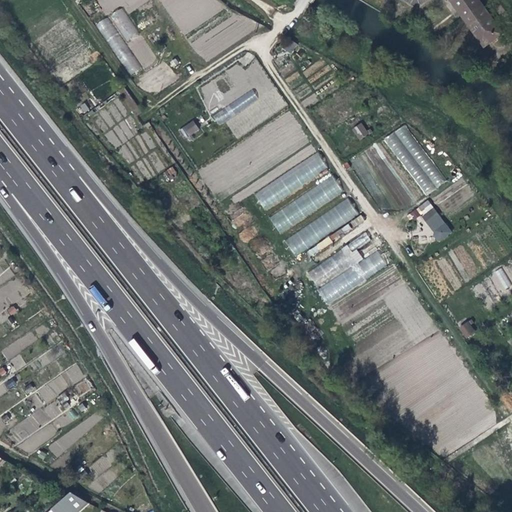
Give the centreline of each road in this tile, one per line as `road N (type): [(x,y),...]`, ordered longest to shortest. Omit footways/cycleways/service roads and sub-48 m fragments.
road 1 (motorway): [(5,161),(279,511)]
road 2 (motorway): [(5,161),(209,511)]
road 3 (motorway): [(415,511),(171,298)]
road 4 (motorway): [(171,298),(0,86)]
road 5 (motorway): [(329,511),(171,298)]
road 6 (unclassified): [(305,0),(149,111)]
